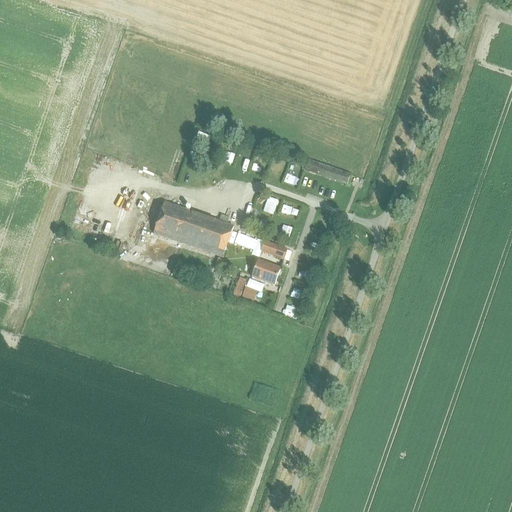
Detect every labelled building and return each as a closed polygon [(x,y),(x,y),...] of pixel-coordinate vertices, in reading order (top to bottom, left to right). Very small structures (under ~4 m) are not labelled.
[(316,163),(305,160),(302,170),(312,174),(316,163)] [(344,173),(340,184),(347,186),(351,176),(344,173)] [(262,196),(257,200),(261,204),(266,200),(262,196)] [(223,258),(234,228),(164,203),(153,234),(223,258)] [(261,252),(284,261),(287,251),(265,243),(261,252)] [(218,259),(215,268),(221,270),(224,261),(218,259)] [(274,286),(281,269),(258,261),(252,278),(274,286)] [(239,279),(230,300),(238,303),(246,281),(239,279)] [(246,288),(242,297),(251,300),(254,291),(246,288)]
